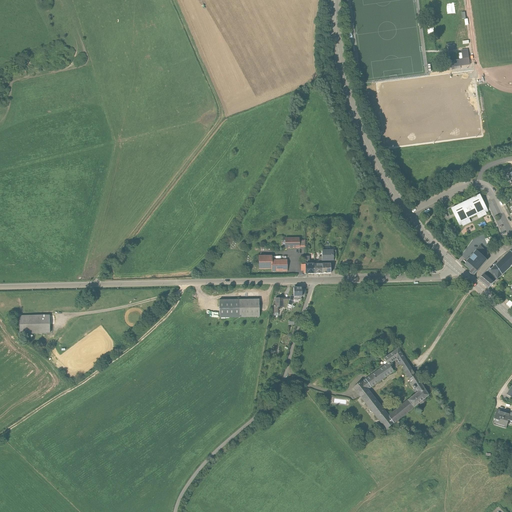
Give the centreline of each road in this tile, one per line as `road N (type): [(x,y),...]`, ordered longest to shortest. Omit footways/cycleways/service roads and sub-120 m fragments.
road 1 (track): [(95,285),(220,115),(173,0)]
road 2 (tertiary): [(0,286),(314,279)]
road 3 (unclassified): [(314,279),(275,394),(212,448),(174,511)]
road 4 (track): [(181,292),(172,312),(119,358),(0,439)]
road 5 (tertiary): [(335,0),(336,43),(361,132),(409,214)]
road 6 (track): [(184,282),(181,292),(60,317),(51,349),(70,377)]
road 7 (tertiary): [(314,279),(457,268)]
